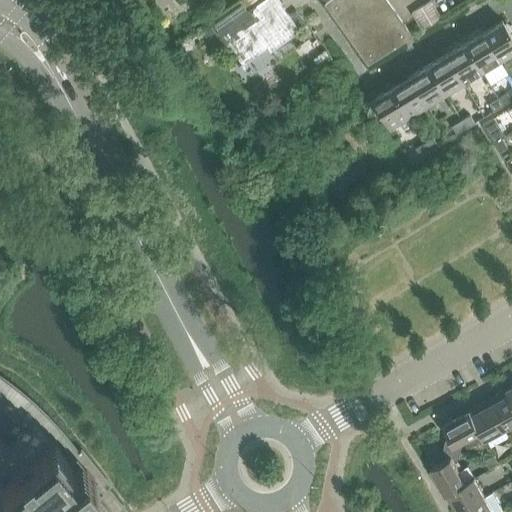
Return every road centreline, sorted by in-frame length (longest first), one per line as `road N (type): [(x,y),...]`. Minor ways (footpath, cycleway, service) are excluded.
road 1 (tertiary): [(192,344),(36,50),(0,15)]
road 2 (residential): [(297,441),(511,326)]
